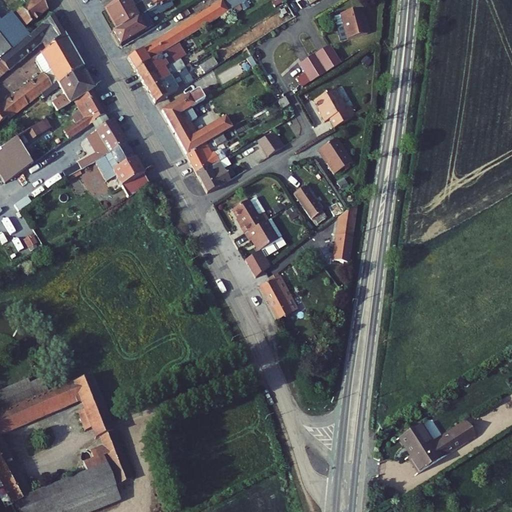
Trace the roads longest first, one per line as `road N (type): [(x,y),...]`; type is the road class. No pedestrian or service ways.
road 1 (residential): [(67,0),(203,235),(287,408)]
road 2 (primary): [(356,472),(403,56)]
road 3 (primary): [(403,56),(345,413)]
road 4 (unknown): [(270,370),(138,420),(131,435),(141,487),(130,511)]
